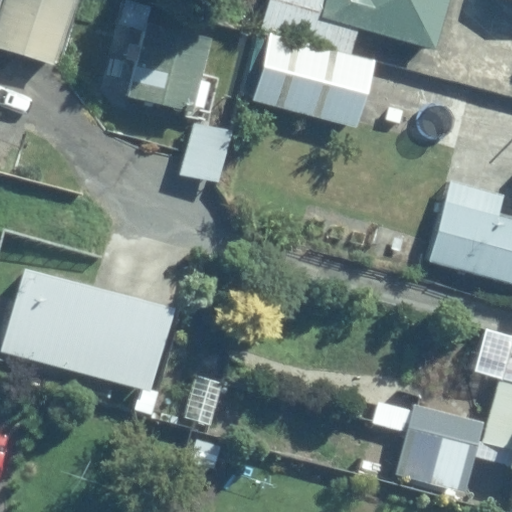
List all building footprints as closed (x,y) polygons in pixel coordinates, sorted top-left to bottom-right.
[(0,0),(0,54),(43,70),(64,2),(58,0),(0,0)] [(203,43),(140,27),(120,100),(185,117),(185,110),(196,113),(202,86),(193,84),(203,43)] [(368,65),(263,37),(246,103),(348,131),(368,65)] [(224,135),(188,125),(175,177),(212,187),(224,135)] [(385,179),(282,152),(261,228),(364,257),(371,230),(410,241),(422,194),(384,184),(385,179)] [(511,224),(436,203),(418,263),(511,289),(511,224)] [(0,354),(145,399),(170,319),(22,273),(0,343),(0,354)] [(511,387),(495,382),(470,462),(511,474),(511,387)] [(475,428),(415,413),(398,482),(458,497),(475,428)]
